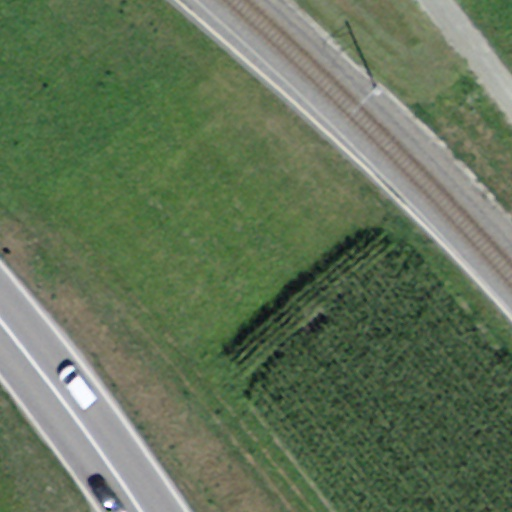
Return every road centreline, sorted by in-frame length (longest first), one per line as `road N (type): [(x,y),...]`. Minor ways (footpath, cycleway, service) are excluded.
road 1 (secondary): [(0,316),(141,511)]
road 2 (track): [(511,104),(426,0)]
